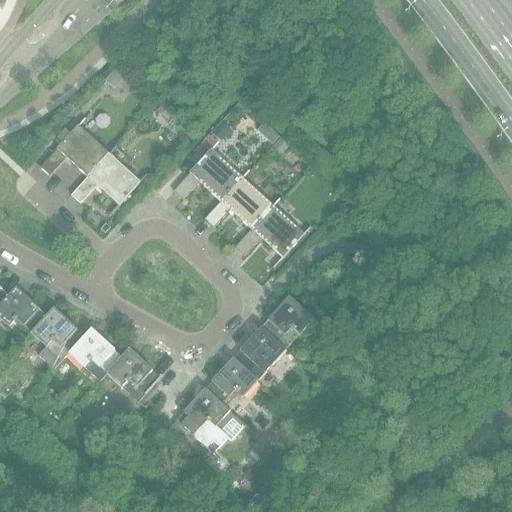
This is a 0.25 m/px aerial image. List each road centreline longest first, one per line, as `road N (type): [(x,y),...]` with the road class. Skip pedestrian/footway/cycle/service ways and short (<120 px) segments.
road 1 (residential): [(81,287),(179,340),(209,336),(230,312),(231,292),(172,233),(145,228),(109,260)]
road 2 (primary): [(422,0),(511,121)]
